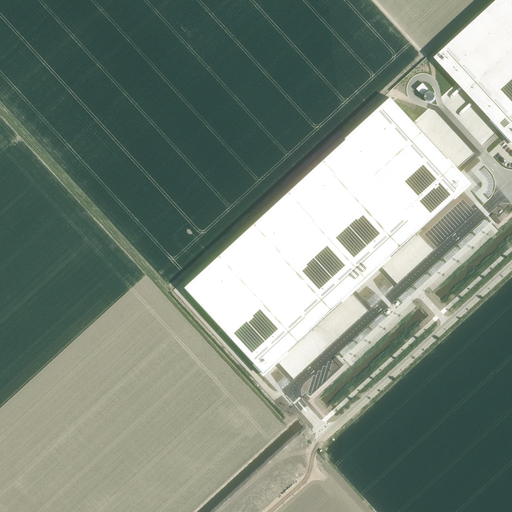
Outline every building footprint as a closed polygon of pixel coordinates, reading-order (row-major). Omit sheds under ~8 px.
[(511,0),(497,0),(434,59),(511,143),(511,0)] [(422,96),(425,93),(426,93),(429,90),(423,83),(416,89),(422,96)] [(378,110),(183,289),(253,365),(263,375),(287,353),(342,302),(391,258),(454,199),(470,185),(448,160),(391,98),(378,110)] [(511,511),(511,328),(374,453),(427,511),(511,511)] [(361,511),(337,485),(307,511),(361,511)]
